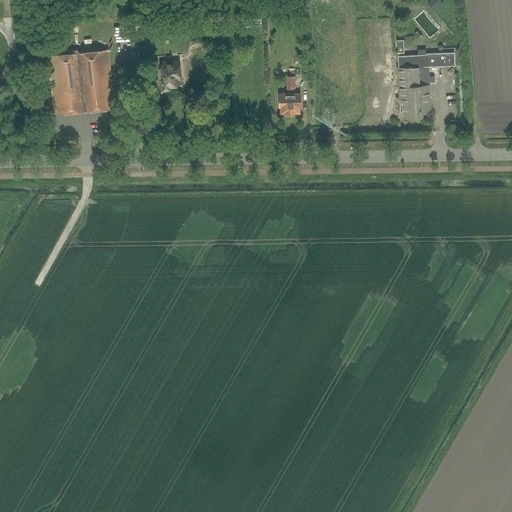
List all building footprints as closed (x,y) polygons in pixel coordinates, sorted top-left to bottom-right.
[(439,0),(433,0),(432,2),(437,9),(443,5),(439,0)] [(131,41),(131,26),(114,27),(115,42),(131,41)] [(55,115),(115,109),(108,50),(48,56),(55,115)] [(454,52),(436,53),(436,54),(398,56),(398,68),(397,68),(400,112),(404,111),(404,118),(421,117),(421,113),(431,113),(429,85),(428,67),(455,65),(454,52)] [(179,82),(181,80),(179,61),(174,61),(163,62),(163,64),(161,65),(163,87),(165,89),(167,88),(169,86),(174,86),(174,83),(179,82)] [(300,64),(301,87),(309,86),(308,64),(300,64)] [(295,89),(295,76),(286,76),(286,89),(295,89)] [(301,93),(280,93),(279,93),(279,108),(280,108),(280,114),(301,114),(301,107),(301,93)]
